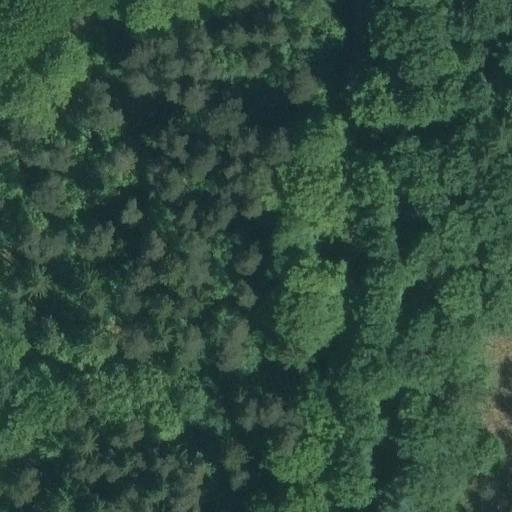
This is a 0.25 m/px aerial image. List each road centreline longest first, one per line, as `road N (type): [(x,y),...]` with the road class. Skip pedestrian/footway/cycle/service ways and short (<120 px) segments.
road 1 (track): [(363,0),(332,511)]
road 2 (track): [(0,74),(125,0)]
